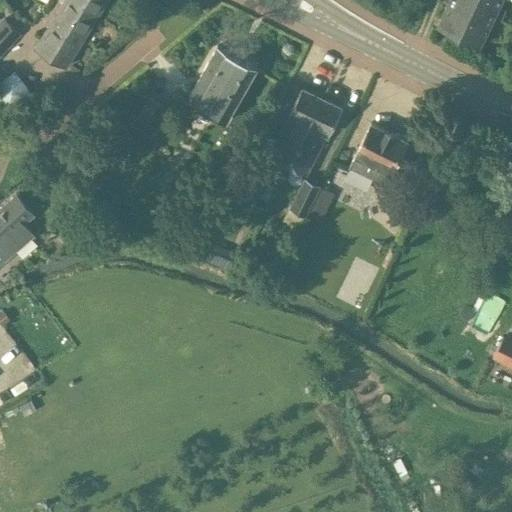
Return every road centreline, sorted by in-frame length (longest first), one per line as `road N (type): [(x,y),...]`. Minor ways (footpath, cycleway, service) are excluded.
road 1 (residential): [(0,149),(30,143),(159,31)]
road 2 (tertiary): [(269,0),(397,60)]
road 3 (tertiary): [(511,114),(397,60)]
